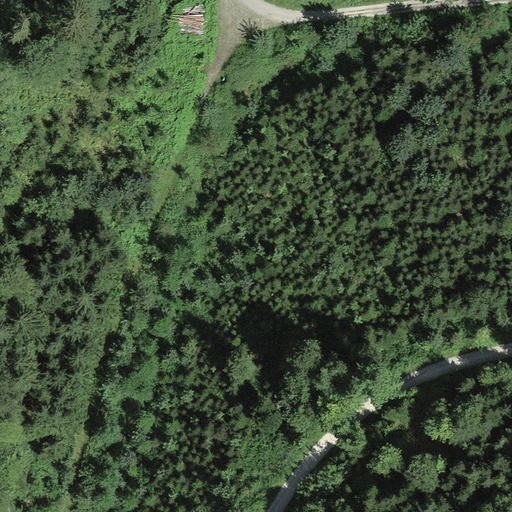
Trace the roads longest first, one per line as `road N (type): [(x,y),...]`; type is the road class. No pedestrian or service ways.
road 1 (track): [(225,16),(97,384),(71,511)]
road 2 (track): [(511,349),(447,361),(385,390),(336,429),(273,511)]
road 3 (track): [(492,0),(225,16)]
